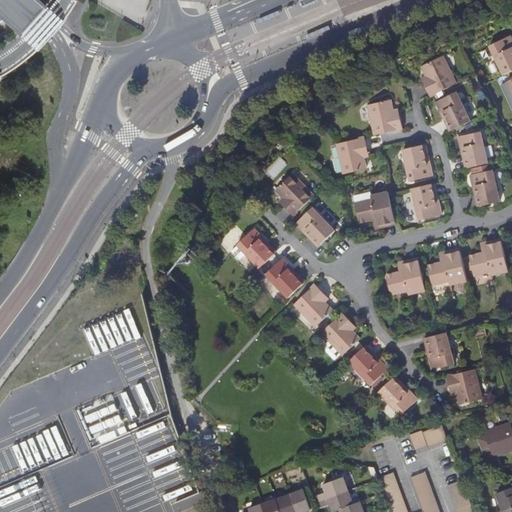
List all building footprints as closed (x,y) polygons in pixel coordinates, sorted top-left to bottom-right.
[(0,0),(0,73),(4,71),(1,64),(0,61),(0,23),(8,18),(29,42),(33,47),(44,37),(49,32),(55,25),(61,18),(72,0),(0,0)] [(258,19),(259,23),(280,15),(278,11),(258,19)] [(331,30),(328,26),(305,36),(307,40),(331,30)] [(504,75),(511,71),(511,38),(511,36),(490,46),(504,75)] [(430,96),(456,84),(443,56),(422,66),(430,82),(425,84),(430,96)] [(453,130),(471,121),(457,92),(436,102),(442,112),(444,111),(453,130)] [(379,134),(403,128),(400,115),(395,117),(391,100),(368,105),(375,135),(379,134)] [(469,167),(489,163),(481,132),(459,137),(462,148),(464,147),(469,167)] [(365,137),(337,144),(344,174),(367,169),(363,152),(368,150),(365,137)] [(427,165),(422,145),(403,149),(411,181),(433,176),(430,164),(427,165)] [(471,175),(474,187),(476,186),(481,206),(501,201),(493,170),(471,175)] [(284,206),(293,216),(314,196),(293,174),(276,190),(288,202),(284,206)] [(432,184),(412,188),(420,220),(442,215),(439,204),(436,204),(432,184)] [(378,225),(396,221),(389,194),(389,192),(372,196),(371,191),(354,195),(356,203),(355,203),(360,223),(373,220),(377,219),(378,225)] [(307,230),(321,245),(336,231),(313,207),(296,223),(305,232),(307,230)] [(377,219),(373,220),(375,229),(396,224),(396,221),(378,225),(377,219)] [(260,268),(275,254),(260,239),(263,237),(254,229),(232,251),(240,260),(246,254),(260,268)] [(509,271),(502,242),(485,246),(487,252),(470,256),(474,275),(491,271),(492,275),(509,271)] [(451,285),(468,281),(461,252),(444,256),(445,262),(428,266),(433,285),(450,281),(451,285)] [(289,298),(303,284),(289,269),(291,267),(283,259),(266,275),(289,298)] [(409,294),(427,290),(420,261),(403,265),(404,271),(387,275),(391,294),(409,291),(409,294)] [(316,285),(295,304),(316,327),(333,311),(321,298),(325,294),(316,285)] [(343,313),(322,333),(343,355),(360,339),(349,327),(353,323),(343,313)] [(447,332),(427,337),(433,358),(430,358),(432,370),(455,364),(447,332)] [(364,348),(350,361),(372,385),(389,369),(381,360),(378,363),(364,348)] [(475,369),(447,376),(450,390),(456,388),(460,405),(482,399),(475,369)] [(393,378),(379,392),(402,416),(418,400),(410,391),(408,393),(393,378)] [(79,406),(91,446),(107,441),(103,429),(124,423),(115,395),(79,406)] [(511,424),(508,426),(507,422),(482,432),(490,454),(495,452),(497,456),(509,451),(511,450),(511,424)] [(448,439),(443,425),(424,432),(423,431),(410,435),(415,449),(428,444),(429,446),(448,439)] [(409,511),(395,473),(380,479),(392,511),(409,511)] [(424,511),(440,511),(425,473),(412,478),(424,511)] [(364,511),(361,503),(355,505),(344,477),(325,485),(328,493),(317,496),(318,500),(321,507),(322,509),(332,505),(334,511),(336,511),(342,510),(342,511),(364,511)] [(459,511),(475,511),(464,481),(450,486),(459,511)] [(511,511),(511,487),(493,495),(499,511),(511,511)] [(299,511),(306,509),(299,490),(245,510),(245,511),(299,511)]
